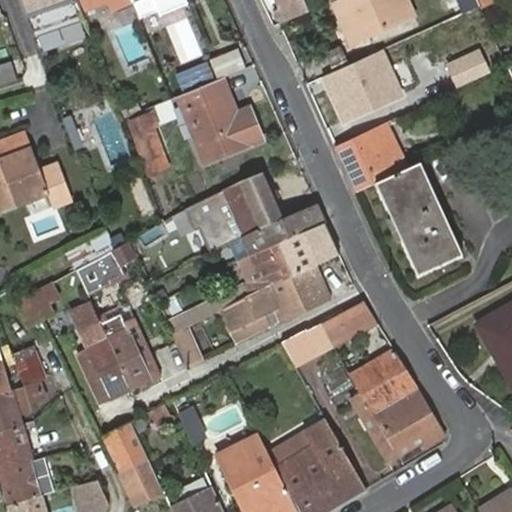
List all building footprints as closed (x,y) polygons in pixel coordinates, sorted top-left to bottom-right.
[(21,0),(35,37),(87,18),(83,8),(79,0),(21,0)] [(132,0),(133,1),(136,0),(138,0),(143,10),(160,4),(158,0),(132,0)] [(138,0),(136,0),(133,1),(134,4),(137,13),(143,10),(138,0)] [(274,0),(279,10),(274,13),(280,26),(310,13),(304,0),(274,0)] [(342,22),(334,25),(343,41),(345,46),(370,35),(413,15),(406,0),(338,0),(332,3),(342,22)] [(332,3),(330,4),(325,6),(334,25),(342,22),(332,3)] [(223,77),(248,67),(240,46),(209,59),(217,80),(223,77)] [(479,48),(445,64),(457,89),(491,73),(479,48)] [(384,50),(320,79),(341,127),(406,98),(384,50)] [(11,61),(0,63),(0,84),(16,80),(11,61)] [(178,74),(185,92),(205,84),(197,68),(178,74)] [(185,92),(178,95),(206,164),(266,140),(251,104),(236,110),(223,77),(217,80),(205,84),(185,92)] [(170,167),(150,113),(131,120),(153,175),(170,167)] [(72,115),(64,118),(75,149),(83,146),(72,115)] [(373,128),(380,143),(399,133),(393,119),(376,127),(373,128)] [(377,180),(390,174),(378,149),(382,147),(380,143),(373,128),(345,142),(337,146),(356,190),(377,180)] [(27,130),(0,140),(0,158),(0,159),(33,147),(27,130)] [(0,159),(16,203),(49,191),(33,147),(0,159)] [(0,209),(16,203),(0,159),(0,158),(0,209)] [(464,254),(420,159),(390,174),(377,180),(420,275),(464,254)] [(200,228),(212,253),(247,236),(284,219),(262,171),(240,179),(185,209),(196,231),(200,228)] [(240,263),(244,261),(308,231),(299,211),(284,219),(247,236),(251,244),(235,252),(240,263)] [(168,320),(174,332),(221,309),(316,265),(340,254),(325,223),(308,231),(244,261),(253,280),(168,320)] [(107,230),(65,254),(73,270),(110,250),(114,249),(107,230)] [(110,250),(73,270),(87,297),(110,284),(108,280),(122,272),(119,266),(136,257),(128,242),(111,252),(110,250)] [(316,265),(221,309),(230,328),(246,321),(262,315),(263,313),(261,309),(275,303),(283,319),(322,302),(331,297),(316,265)] [(39,311),(42,317),(53,312),(48,300),(61,294),(56,281),(31,295),(39,311)] [(31,295),(19,302),(29,323),(42,317),(39,311),(31,295)] [(113,399),(132,390),(102,323),(101,323),(102,322),(92,300),(71,309),(87,343),(92,354),(82,359),(101,400),(111,394),(113,399)] [(368,308),(363,300),(337,315),(322,323),(333,341),(374,317),(368,308)] [(511,302),(478,320),(511,387),(511,302)] [(102,323),(132,390),(163,375),(159,367),(135,317),(126,323),(121,314),(102,323)] [(251,331),(253,334),(268,326),(262,315),(246,321),(247,323),(251,331)] [(239,337),(251,331),(247,323),(235,327),(239,337)] [(333,341),(322,323),(308,332),(306,329),(282,341),(293,362),(332,342),(333,341)] [(76,347),(82,359),(92,354),(87,343),(76,347)] [(35,346),(20,351),(32,383),(40,380),(46,378),(35,346)] [(0,393),(12,389),(0,349),(0,393)] [(418,387),(394,349),(352,375),(361,392),(366,400),(373,412),(418,387)] [(12,354),(23,385),(32,383),(20,351),(12,354)] [(40,380),(32,383),(38,401),(47,398),(40,380)] [(32,383),(23,385),(24,386),(29,404),(38,401),(32,383)] [(0,393),(0,429),(21,423),(18,412),(30,407),(29,404),(24,386),(23,385),(12,389),(0,393)] [(447,434),(418,387),(373,412),(393,449),(420,431),(425,442),(427,445),(442,438),(447,434)] [(366,400),(361,392),(349,400),(354,409),(366,400)] [(393,449),(373,412),(366,400),(354,409),(374,441),(388,464),(425,442),(420,431),(393,449)] [(168,412),(164,404),(149,412),(154,420),(168,412)] [(21,423),(0,429),(0,466),(1,470),(31,461),(21,423)] [(104,436),(121,472),(148,460),(130,423),(104,436)] [(326,511),(359,493),(323,423),(301,435),(299,429),(262,446),(291,508),(292,511),(326,511)] [(262,446),(258,437),(216,456),(241,511),(261,511),(267,509),(268,511),(281,511),(291,508),(262,446)] [(11,504),(41,495),(54,490),(44,456),(31,461),(1,470),(11,504)] [(121,472),(135,504),(162,491),(148,460),(121,472)] [(79,511),(104,511),(107,501),(95,479),(95,477),(79,482),(89,502),(88,502),(87,503),(77,507),(79,511)] [(511,511),(511,490),(510,486),(480,506),(483,511),(511,511)] [(225,511),(214,488),(171,508),(172,511),(225,511)] [(11,504),(9,505),(11,511),(45,511),(41,495),(11,504)]
